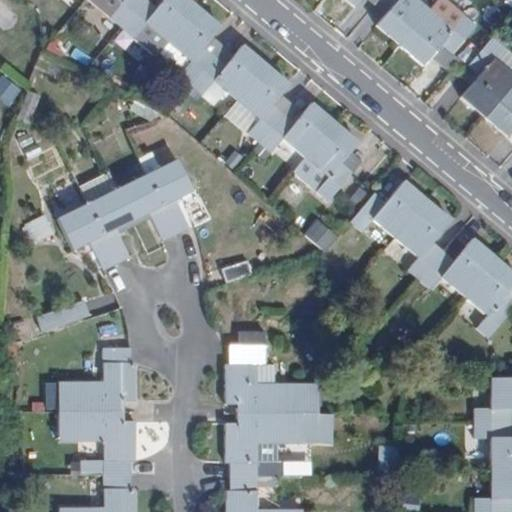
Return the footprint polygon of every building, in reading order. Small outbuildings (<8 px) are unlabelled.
[(85,0),(119,28),(142,0),(85,0)] [(143,0),(142,0),(119,28),(129,37),(142,24),(165,43),(196,7),(186,0),(162,0),(155,9),(143,0)] [(390,0),(378,0),(375,4),(386,14),(394,3),(390,0)] [(390,0),(394,3),(386,14),(377,25),(399,44),(431,7),(423,0),(390,0)] [(448,0),(437,0),(431,7),(399,44),(423,64),(441,43),(453,52),(477,23),(448,0)] [(196,7),(165,43),(154,58),(188,86),(212,57),(201,49),(211,38),(220,27),(196,7)] [(484,116),(511,83),(511,74),(493,59),(503,46),(491,36),(467,64),(478,74),(460,95),(484,116)] [(221,46),(211,38),(201,49),(212,57),(221,46)] [(212,57),(188,86),(200,96),(211,83),(234,102),(264,65),(241,46),(233,55),(223,66),(212,57)] [(233,55),(221,46),(212,57),(223,66),(233,55)] [(264,65),(234,102),(256,121),(245,134),(257,144),(281,116),(269,106),(280,95),(288,86),(264,65)] [(511,83),(484,116),(507,137),(511,130),(511,83)] [(291,105),(280,95),(269,106),(281,116),(291,105)] [(281,116),(257,144),(267,153),(279,139),(303,160),(333,124),(309,104),(301,114),(291,125),(281,116)] [(301,114),(291,105),(281,116),(291,125),(301,114)] [(333,124),(303,160),(326,180),(315,193),(326,203),(350,174),(338,164),(345,156),(355,143),(333,124)] [(172,236),(187,229),(174,200),(189,194),(175,162),(156,168),(150,155),(137,161),(144,175),(172,236)] [(338,164),(350,174),(357,165),(345,156),(338,164)] [(326,180),(303,160),(291,173),(315,193),(326,180)] [(76,191),(83,205),(113,190),(106,175),(76,191)] [(159,242),(172,236),(144,175),(113,190),(128,222),(145,214),(147,219),(159,242)] [(385,203),(372,192),(359,208),(348,221),(361,231),(374,217),(396,236),(426,201),(403,181),(385,203)] [(83,205),(113,264),(126,258),(115,236),(112,230),(128,222),(113,190),(83,205)] [(426,201),(396,236),(419,256),(408,271),(418,280),(442,251),(432,242),(448,220),(426,201)] [(85,243),(100,270),(113,264),(83,205),(53,219),(45,223),(53,241),(62,237),(69,252),(85,243)] [(128,222),(131,227),(147,219),(145,214),(128,222)] [(316,216),(300,235),(320,255),(338,234),(316,216)] [(131,227),(128,222),(112,230),(115,236),(131,227)] [(53,241),(45,223),(27,232),(35,250),(53,241)] [(453,259),(454,260),(465,247),(454,238),(442,251),(453,259)] [(453,259),(442,251),(418,280),(431,290),(443,276),(465,294),(494,259),(471,240),(465,247),(454,260),(453,259)] [(511,286),(511,274),(494,259),(465,294),(487,313),(476,328),(486,338),(511,310),(501,301),(508,292),(511,286)] [(222,270),(226,284),(252,276),(248,262),(222,270)] [(511,308),(511,295),(508,292),(501,301),(511,310),(511,308)] [(36,304),(40,324),(82,315),(78,295),(36,304)] [(228,364),(223,365),(224,404),(235,403),(235,413),(317,413),(317,387),(272,386),(271,363),(264,363),(264,349),(253,347),(257,329),(238,329),(238,342),(227,342),(228,364)] [(263,329),(257,329),(253,347),(264,349),(263,329)] [(133,403),(132,364),(128,366),(128,349),(100,349),(100,385),(56,385),(56,413),(120,414),(121,403),(133,403)] [(472,411),(472,427),(509,426),(509,412),(511,411),(511,379),(491,379),(491,412),(472,411)] [(120,421),(120,414),(56,413),(55,442),(100,443),(100,476),(128,476),(128,462),(134,462),(133,423),(120,421)] [(300,414),(235,413),(235,424),(223,423),(224,463),(228,464),(228,477),(256,476),(256,444),(300,444),(300,414)] [(491,443),(491,472),(511,471),(511,440),(510,441),(509,426),(472,427),(472,442),(491,443)] [(511,471),(491,472),(491,501),(473,502),(473,511),(509,511),(510,501),(511,500),(511,471)] [(128,476),(100,476),(100,511),(57,511),(132,511),(133,490),(129,491),(128,476)] [(255,511),(256,476),(228,477),(228,490),(224,491),(224,511),(255,511)]
